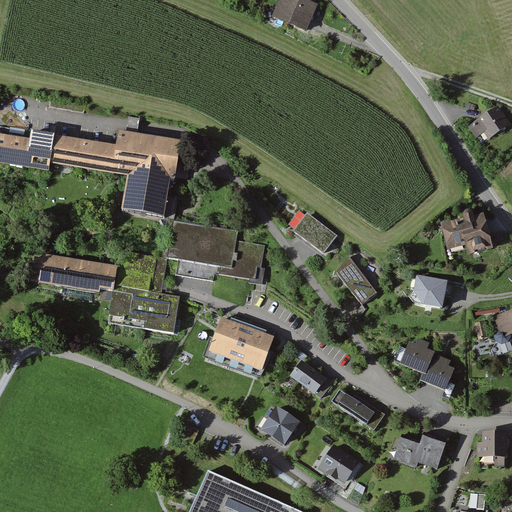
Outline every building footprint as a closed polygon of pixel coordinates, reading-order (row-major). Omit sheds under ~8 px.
[(278,0),(272,16),(307,30),(318,4),(308,0),(278,0)] [(447,56),(461,51),(458,40),(444,45),(447,56)] [(510,127),(499,109),(470,128),(476,138),(484,133),(489,141),(510,127)] [(118,129),(116,144),(55,134),(55,133),(31,129),(30,138),(0,132),(0,162),(49,171),(51,162),(127,175),(122,208),(165,215),(171,178),(175,178),(182,140),(118,129)] [(307,212),(293,231),(323,254),(337,235),(307,212)] [(483,216),(474,219),(473,216),(472,215),(470,214),(469,214),(467,214),(466,215),(465,216),(464,218),(464,219),(464,221),(442,227),(449,253),(467,248),(469,256),(492,250),(483,216)] [(265,243),(175,228),(169,261),(260,276),(265,243)] [(494,235),(496,242),(504,240),(502,233),(494,235)] [(180,296),(162,293),(167,259),(120,251),(117,265),(43,253),(43,257),(34,256),(30,281),(100,292),(101,287),(113,289),(108,323),(174,333),(180,296)] [(349,257),(337,271),(362,304),(377,293),(349,257)] [(424,304),(443,308),(448,280),(417,274),(413,291),(424,304)] [(511,336),(511,314),(494,321),(501,340),(511,336)] [(221,317),(214,338),(210,337),(203,356),(260,377),(274,352),(269,351),(274,336),(221,317)] [(406,372),(429,381),(427,388),(449,397),(457,377),(437,369),(441,358),(416,348),(406,372)] [(333,386),(303,364),(292,379),(322,401),(333,386)] [(340,389),(331,401),(374,430),(385,414),(355,395),(353,398),(340,389)] [(300,424),(277,410),(262,433),(285,447),(300,424)] [(507,435),(484,435),(484,444),(478,444),(478,460),(507,461),(507,435)] [(446,447),(424,439),(421,448),(403,441),(395,462),(414,469),(416,463),(437,471),(446,447)] [(345,484),(360,462),(334,444),(318,469),(327,475),(329,473),(345,484)] [(291,511),(209,476),(192,511),(291,511)] [(477,508),(484,509),(486,494),(478,494),(477,508)]
